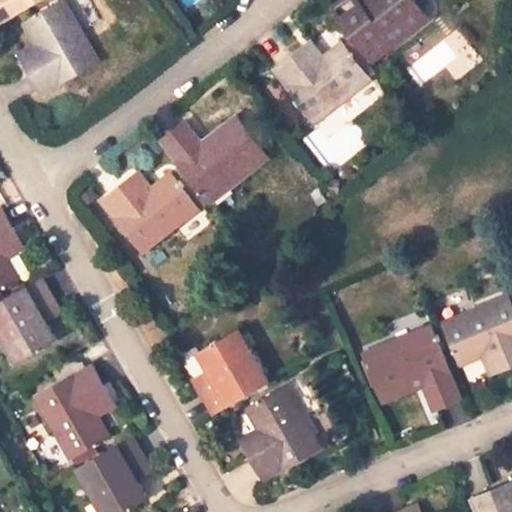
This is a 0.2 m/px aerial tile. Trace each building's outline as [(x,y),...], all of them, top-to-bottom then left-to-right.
[(0,0),(0,25),(43,0),(0,0)] [(380,40),(420,8),(414,0),(368,0),(361,6),(356,0),(344,0),(330,11),(372,63),(388,50),(380,40)] [(34,44),(40,54),(23,64),(40,95),(97,62),(64,2),(23,25),(34,44)] [(420,8),(380,40),(388,50),(428,19),(420,8)] [(303,49),(316,65),(324,60),(311,43),(303,49)] [(23,64),(40,54),(34,44),(18,54),(23,64)] [(342,46),(324,60),(316,65),(303,49),(277,71),(316,122),(368,80),(342,46)] [(237,117),(202,143),(210,153),(244,126),(237,117)] [(160,144),(209,206),(269,158),(244,126),(210,153),(202,143),(186,123),(160,144)] [(132,180),(144,195),(152,188),(140,173),(132,180)] [(104,202),(144,253),(198,210),(170,175),(152,188),(144,195),(132,180),(104,202)] [(1,210),(0,210),(0,291),(18,281),(7,260),(2,251),(19,241),(1,210)] [(19,241),(2,251),(7,260),(24,250),(19,241)] [(41,279),(0,302),(0,340),(4,347),(13,342),(24,361),(55,342),(44,324),(38,312),(54,302),(41,279)] [(511,366),(511,307),(508,298),(443,325),(460,367),(484,358),(493,354),(501,372),(511,366)] [(54,302),(38,312),(44,324),(61,314),(54,302)] [(432,327),(362,357),(378,396),(420,378),(424,387),(434,412),(462,399),(432,327)] [(250,350),(239,332),(232,336),(243,355),(250,350)] [(215,416),(271,384),(250,350),(243,355),(232,336),(200,356),(210,373),(216,384),(201,393),(201,394),(215,416)] [(4,347),(14,366),(24,361),(13,342),(4,347)] [(501,372),(493,354),(484,358),(492,375),(501,372)] [(466,365),(471,381),(486,377),(481,361),(466,365)] [(34,401),(68,461),(108,438),(97,418),(91,409),(109,399),(91,368),(34,401)] [(201,393),(216,384),(210,373),(195,383),(201,393)] [(382,405),(424,387),(420,378),(378,396),(382,405)] [(321,447),(286,389),(248,412),(260,432),(264,441),(249,451),(266,480),(321,447)] [(109,399),(91,409),(97,418),(114,409),(109,399)] [(249,451),(264,441),(260,432),(243,442),(249,451)] [(131,437),(75,471),(93,503),(102,498),(110,511),(123,511),(146,500),(135,481),(129,469),(144,460),(131,437)] [(144,460),(129,469),(135,481),(151,472),(144,460)] [(469,501),(474,511),(511,511),(511,506),(511,507),(504,486),(469,501)] [(93,503),(97,511),(110,511),(102,498),(93,503)]
